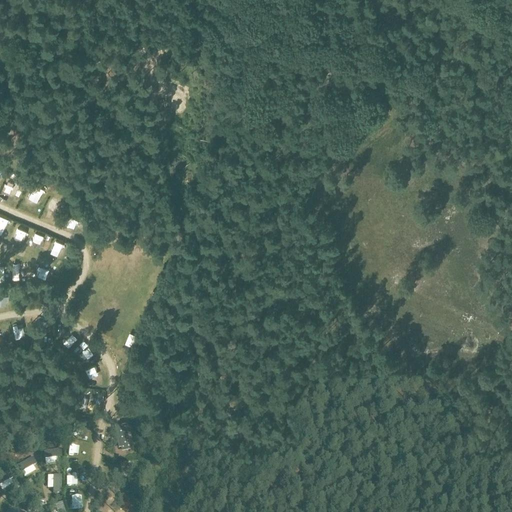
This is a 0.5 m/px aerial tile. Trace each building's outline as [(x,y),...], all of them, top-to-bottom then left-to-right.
[(359,92),(370,90),(369,83),(358,85),(359,92)] [(390,94),(379,89),(377,94),(388,99),(390,94)] [(32,192),(25,204),(36,210),(43,197),(32,192)] [(13,237),(23,241),(27,232),(17,228),(13,237)] [(35,235),(30,244),(41,250),(46,240),(35,235)] [(58,243),(50,250),(58,259),(66,251),(58,243)] [(116,424),(116,426),(121,449),(121,453),(129,451),(124,422),(116,424)] [(60,450),(44,452),(44,460),(57,458),(61,458),(60,450)] [(33,458),(17,467),(21,473),(32,467),(36,465),(33,458)] [(8,471),(0,476),(0,485),(10,480),(12,478),(8,471)] [(52,490),(52,494),(61,494),(61,476),(53,476),(53,477),(52,490)] [(32,495),(26,511),(28,511),(34,511),(38,501),(39,497),(32,495)] [(64,511),(62,503),(54,505),(54,506),(56,511),(64,511)]
